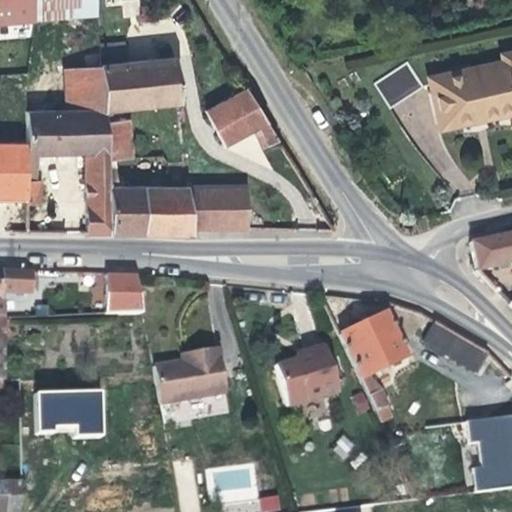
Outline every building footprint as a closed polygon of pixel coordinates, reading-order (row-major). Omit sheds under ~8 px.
[(0,0),(0,21),(93,13),(91,0),(0,0)] [(95,47),(97,64),(123,61),(121,44),(95,47)] [(511,53),(502,55),(503,62),(429,78),(440,127),(479,116),(480,119),(511,111),(511,53)] [(177,101),(172,55),(123,61),(97,64),(97,65),(102,109),(177,101)] [(389,108),(423,86),(406,62),(373,84),(389,108)] [(35,152),(42,152),(51,152),(64,152),(82,152),(106,151),(103,121),(102,109),(97,65),(62,67),(65,109),(25,110),(25,152),(35,152)] [(251,130),(266,121),(245,85),(202,110),(223,145),(239,136),(251,130)] [(107,158),(132,157),(127,119),(103,121),(106,151),(107,158)] [(276,139),(266,121),(251,130),(261,148),(276,139)] [(106,151),(82,152),(83,169),(108,169),(107,158),(106,151)] [(35,152),(25,152),(25,181),(36,180),(35,152)] [(108,169),(83,169),(85,233),(109,234),(109,186),(108,169)] [(36,180),(25,181),(25,202),(39,202),(39,181),(36,180)] [(190,185),(191,228),(208,228),(245,228),(244,184),(190,185)] [(191,232),(191,228),(190,185),(109,186),(109,234),(191,232)] [(504,265),(511,263),(511,232),(468,242),(475,272),(504,265)] [(0,270),(0,317),(1,317),(1,293),(30,293),(29,271),(0,270)] [(129,285),(110,286),(112,314),(130,313),(129,285)] [(338,336),(358,379),(366,375),(407,356),(386,312),(366,322),(338,336)] [(422,341),(476,372),(487,352),(434,321),(422,341)] [(217,347),(186,353),(187,361),(179,362),(152,367),(158,404),(225,393),(217,347)] [(338,392),(324,347),(306,352),(307,357),(296,360),(275,366),(287,407),(338,392)] [(368,382),(366,375),(358,379),(379,423),(391,417),(379,392),(368,382)] [(102,393),(34,394),(35,434),(71,433),(72,440),(103,439),(102,393)] [(511,416),(464,422),(467,444),(476,443),(479,468),(470,469),(473,493),(511,488),(511,416)] [(332,451),(346,458),(355,442),(341,435),(332,451)] [(96,510),(95,480),(68,481),(69,510),(96,510)] [(0,481),(0,511),(23,511),(23,481),(0,481)] [(259,497),(261,511),(271,511),(281,510),(278,494),(259,497)]
